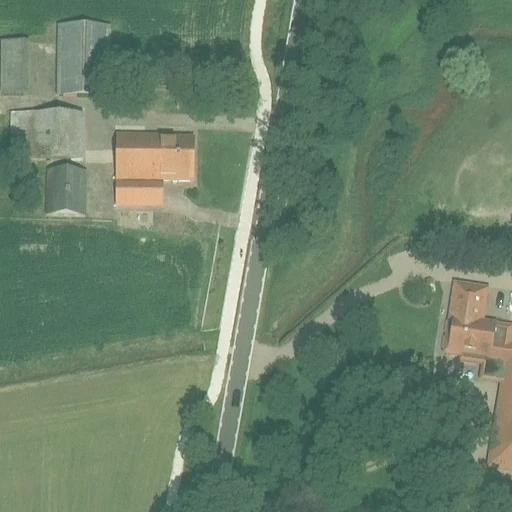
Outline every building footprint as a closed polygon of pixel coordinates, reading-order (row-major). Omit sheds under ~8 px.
[(109,99),(110,29),(58,29),(57,98),(109,99)] [(2,42),(1,93),(29,94),(30,43),(2,42)] [(84,164),(84,117),(28,116),(27,163),(84,164)] [(160,184),(191,184),(190,141),(160,141),(160,140),(118,140),(115,210),(160,210),(160,184)] [(85,219),(86,174),(46,173),(45,217),(85,219)] [(455,287),(449,320),(444,355),(461,357),(461,355),(484,358),(483,361),(505,364),(489,469),(511,472),(511,348),(509,348),(511,330),(481,325),(486,292),(455,287)]
